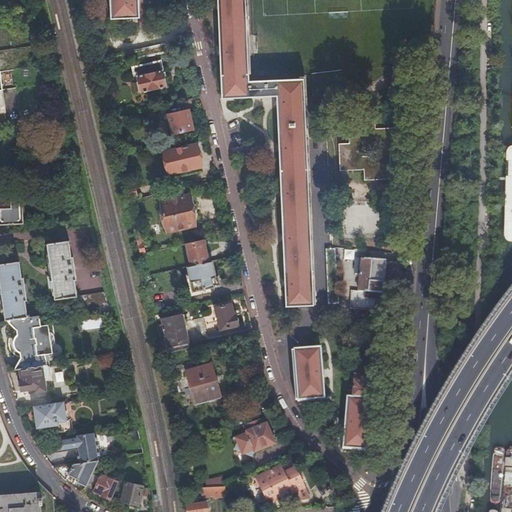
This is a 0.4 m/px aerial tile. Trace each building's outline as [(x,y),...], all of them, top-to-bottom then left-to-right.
[(110,0),(111,18),(144,17),(143,0),(110,0)] [(245,0),(216,0),(221,99),(276,97),(286,305),(313,305),(303,79),(249,81),(245,0)] [(167,52),(178,50),(175,40),(165,42),(167,52)] [(162,60),(132,67),(134,74),(136,74),(141,93),(167,87),(162,60)] [(191,99),(166,104),(167,110),(177,107),(178,110),(192,106),(191,99)] [(189,110),(168,114),(172,134),(193,129),(189,110)] [(399,128),(374,130),(374,120),(347,122),(348,144),(339,145),(340,172),(363,171),(364,181),(392,179),(391,155),(400,155),(399,128)] [(196,144),(163,151),(168,174),(202,166),(196,144)] [(39,166),(29,168),(31,182),(50,180),(47,162),(39,163),(39,166)] [(135,186),(127,187),(129,197),(137,195),(135,186)] [(188,195),(159,201),(167,232),(195,226),(188,195)] [(22,197),(0,198),(0,226),(23,225),(22,197)] [(69,227),(89,225),(86,213),(68,214),(69,227)] [(203,239),(186,243),(191,265),(208,261),(203,239)] [(75,296),(77,295),(75,280),(76,280),(73,256),(71,257),(69,240),(47,244),(54,298),(75,296)] [(397,261),(393,260),(357,257),(356,274),(361,275),(359,292),(359,294),(364,294),(364,298),(374,298),(390,300),(393,300),(393,295),(394,295),(397,261)] [(349,258),(339,259),(339,267),(350,266),(349,258)] [(0,263),(0,287),(4,320),(6,320),(27,316),(25,301),(27,300),(24,277),(22,277),(19,261),(0,263)] [(191,265),(186,266),(188,275),(187,275),(192,294),(206,291),(205,288),(220,285),(218,276),(215,276),(212,261),(208,261),(191,265)] [(98,306),(108,304),(105,291),(77,295),(78,309),(98,306)] [(364,298),(351,296),(350,308),(373,311),(374,298),(364,298)] [(231,303),(215,306),(220,329),(238,325),(236,313),(233,314),(231,303)] [(100,313),(110,312),(108,304),(98,306),(100,313)] [(27,316),(6,320),(16,330),(17,335),(15,337),(14,339),(13,341),(13,344),(14,346),(14,348),(16,350),(18,352),(20,353),(20,358),(14,369),(19,368),(41,365),(46,364),(44,354),(51,353),(47,325),(40,326),(38,315),(27,316)] [(160,328),(166,353),(189,348),(182,315),(162,319),(164,327),(160,328)] [(92,328),(91,320),(82,321),(83,329),(92,328)] [(321,348),(293,350),(297,401),(324,399),(321,348)] [(211,364),(186,371),(195,402),(219,395),(211,364)] [(41,365),(19,368),(21,381),(19,381),(20,389),(28,388),(29,392),(45,390),(41,365)] [(354,397),(374,399),(383,400),(384,393),(382,393),(374,393),(376,379),(372,379),(373,376),(370,375),(370,368),(354,366),(353,383),(348,383),(347,390),(354,391),(354,397)] [(55,381),(62,380),(61,371),(54,372),(55,381)] [(370,451),(374,399),(354,397),(347,397),(343,448),(370,451)] [(62,401),(33,405),(36,427),(55,425),(56,432),(69,430),(68,418),(64,418),(62,401)] [(235,419),(237,428),(252,423),(249,415),(235,419)] [(266,425),(247,433),(255,453),(275,444),(266,425)] [(100,460),(96,431),(52,438),(54,451),(76,448),(78,463),(98,460),(100,460)] [(98,460),(78,463),(73,464),(68,474),(78,479),(78,481),(86,485),(93,470),(98,460)] [(280,468),(280,466),(256,477),(258,482),(255,483),(257,487),(260,485),(266,499),(267,498),(269,501),(274,501),(278,497),(277,494),(288,488),(291,494),(293,494),(296,501),(309,499),(295,469),(294,469),(291,462),(280,468)] [(117,481),(93,470),(86,485),(96,489),(95,490),(104,494),(103,496),(109,498),(117,481)] [(206,480),(206,488),(224,488),(223,480),(206,480)] [(127,481),(121,500),(138,505),(144,485),(127,481)] [(224,488),(206,488),(197,488),(197,497),(225,496),(224,488)] [(291,494),(288,488),(277,494),(278,497),(283,500),(292,496),(291,494)] [(0,511),(40,511),(40,505),(42,505),(42,496),(39,497),(39,492),(0,494),(0,511)]
